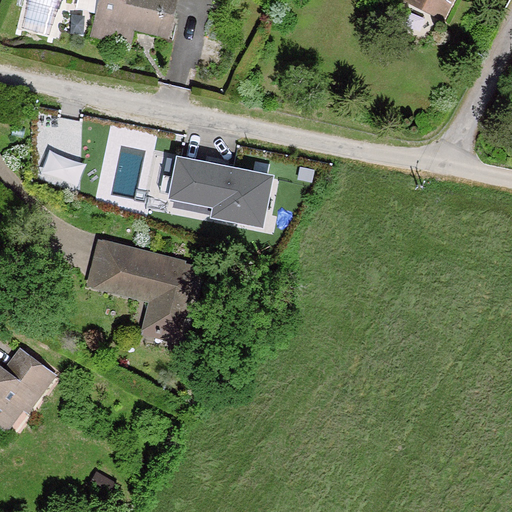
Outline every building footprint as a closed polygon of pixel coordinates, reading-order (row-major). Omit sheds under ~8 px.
[(103,0),(97,29),(127,37),(131,23),(167,32),(174,0),(103,0)] [(451,0),(408,0),(443,17),(451,0)] [(87,162),(50,148),(42,170),(78,184),(87,162)] [(162,192),(175,195),(182,160),(169,158),(162,192)] [(205,165),(182,160),(175,195),(175,196),(219,205),(217,215),(258,223),(260,213),(264,214),(271,179),(233,171),(228,170),(205,165)] [(130,247),(99,240),(93,268),(109,272),(106,286),(157,299),(148,332),(179,340),(196,273),(128,255),(130,247)] [(89,281),(106,286),(109,272),(93,268),(89,281)] [(10,379),(27,358),(20,352),(3,374),(10,379)] [(49,375),(27,358),(10,379),(3,374),(0,372),(0,408),(8,398),(20,406),(23,408),(49,375)] [(0,426),(3,428),(20,406),(8,398),(0,408),(0,426)]
